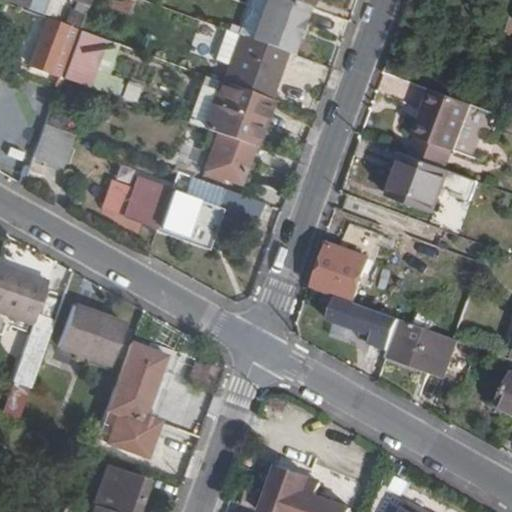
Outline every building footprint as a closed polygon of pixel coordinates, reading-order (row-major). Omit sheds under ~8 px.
[(105,0),(105,3),(104,4),(129,14),(133,1),(129,0),(105,0)] [(289,0),(264,0),(251,38),(285,51),(290,53),(307,6),(289,0)] [(80,29),(47,18),(29,65),(62,77),(80,29)] [(89,87),(107,39),(80,29),(62,77),(89,87)] [(239,34),(225,29),(215,59),(229,64),(239,34)] [(251,38),(239,34),(229,64),(223,82),(269,98),(285,51),(251,38)] [(223,82),(222,81),(218,91),(204,128),(217,133),(252,146),(253,146),(270,99),(269,98),(223,82)] [(187,122),(204,128),(218,91),(201,84),(187,122)] [(431,89),(414,136),(455,151),(472,104),(431,89)] [(67,109),(62,122),(76,128),(81,114),(67,109)] [(72,133),(45,124),(33,157),(60,168),(72,133)] [(252,146),(217,133),(203,170),(224,178),(239,184),(252,146)] [(12,142),(7,154),(28,162),(32,149),(12,142)] [(404,153),(388,196),(435,214),(445,188),(470,196),(477,180),(404,153)] [(163,167),(159,177),(174,182),(177,172),(163,167)] [(224,178),(203,170),(201,176),(221,184),(224,178)] [(171,191),(137,178),(133,190),(112,182),(102,207),(157,228),(171,191)] [(263,203),(224,189),(220,197),(214,195),(210,205),(171,191),(157,228),(204,245),(217,207),(256,222),(263,203)] [(313,288),(354,303),(371,257),(375,258),(383,236),(352,225),(341,246),(329,242),(313,288)] [(20,350),(40,357),(55,317),(36,309),(46,279),(0,261),(0,309),(31,322),(20,350)] [(58,342),(115,365),(129,324),(71,303),(58,342)] [(394,317),(381,352),(389,355),(401,320),(394,317)] [(389,355),(388,356),(429,370),(429,372),(446,378),(459,340),(401,320),(389,355)] [(132,342),(108,406),(96,438),(144,456),(157,422),(142,416),(165,354),(132,342)] [(511,378),(499,407),(511,412),(511,378)] [(93,503),(117,511),(132,511),(144,479),(104,465),(90,502),(93,503)] [(283,466),(266,511),(339,511),(302,497),(310,475),(283,466)] [(117,511),(93,503),(90,511),(117,511)]
